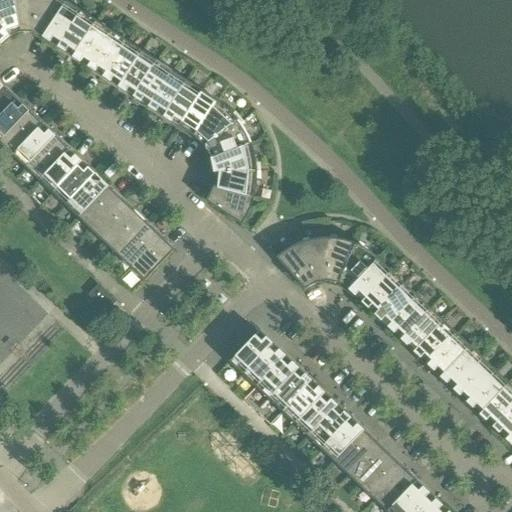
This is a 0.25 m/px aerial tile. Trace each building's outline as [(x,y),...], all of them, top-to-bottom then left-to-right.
[(0,0),(0,20),(10,37),(21,33),(15,0),(0,0)] [(15,0),(21,33),(32,34),(39,0),(15,0)] [(39,0),(32,34),(43,38),(67,3),(62,0),(61,0),(39,0)] [(82,13),(67,3),(43,38),(58,48),(82,13)] [(97,23),(82,13),(58,48),(73,58),(97,23)] [(0,44),(0,45),(10,37),(0,20),(0,44)] [(112,33),(97,23),(73,58),(88,68),(112,33)] [(127,43),(112,33),(88,68),(103,78),(127,43)] [(142,53),(127,43),(103,78),(119,88),(142,53)] [(157,63),(142,53),(119,88),(134,98),(157,63)] [(172,73),(157,63),(134,98),(149,108),(172,73)] [(187,83),(172,73),(149,108),(164,118),(187,83)] [(202,92),(187,83),(164,118),(179,128),(202,92)] [(0,91),(0,118),(16,101),(3,88),(0,91)] [(217,102),(202,92),(179,128),(194,138),(217,102)] [(0,118),(0,143),(0,144),(29,113),(16,101),(0,118)] [(222,106),(217,102),(194,138),(205,147),(238,121),(234,116),(230,113),(226,109),(222,106)] [(0,144),(13,156),(43,126),(29,113),(0,144)] [(240,125),(238,121),(205,147),(212,160),(251,145),(251,143),(248,138),(246,134),(243,129),(240,125)] [(13,156),(26,169),(56,138),(43,126),(13,156)] [(26,169),(40,181),(69,151),(56,138),(26,169)] [(252,148),(251,145),(212,160),(215,174),(257,172),(257,169),(256,164),(255,158),(254,153),(252,148)] [(40,181),(53,194),(82,163),(69,151),(40,181)] [(53,194),(66,206),(95,176),(82,163),(53,194)] [(257,174),(257,172),(215,174),(213,188),(254,200),(255,195),(256,190),(256,185),(257,180),(257,174)] [(66,206),(79,219),(108,188),(95,176),(66,206)] [(79,219),(92,231),(121,201),(108,188),(79,219)] [(252,206),(254,200),(213,188),(207,202),(242,225),(245,220),(248,215),(250,211),(252,206)] [(92,231),(105,243),(134,213),(121,201),(92,231)] [(105,243),(118,256),(147,225),(134,213),(105,243)] [(118,256),(131,268),(160,238),(147,225),(118,256)] [(160,238),(131,268),(145,281),(174,251),(160,238)] [(316,284),(328,282),(328,240),(326,240),(321,240),(316,240),(312,241),(307,242),(301,244),(316,284)] [(328,282),(339,284),(355,245),(350,243),(345,242),(341,241),(336,240),(331,240),(328,240),(328,282)] [(305,290),(316,284),(301,244),(298,246),(293,248),(289,250),(285,253),(281,256),(277,259),(305,290)] [(339,284),(349,291),(378,260),(375,258),(372,255),(368,252),(364,249),(359,247),(355,245),(339,284)] [(349,291),(362,303),(391,273),(378,260),(349,291)] [(362,303),(375,315),(404,285),(391,273),(362,303)] [(375,315),(388,328),(417,297),(404,285),(375,315)] [(89,296),(106,312),(116,302),(98,286),(89,296)] [(388,328),(401,340),(430,310),(417,297),(388,328)] [(401,340),(414,353),(443,322),(430,310),(401,340)] [(414,353),(428,365),(457,335),(443,322),(414,353)] [(230,362),(243,375),(272,345),(259,332),(230,362)] [(428,365),(441,378),(470,347),(457,335),(428,365)] [(243,375),(256,388),(285,357),(272,345),(243,375)] [(441,378),(454,390),(483,360),(470,347),(441,378)] [(256,388),(269,400),(298,370),(285,357),(256,388)] [(454,390),(467,403),(496,372),(483,360),(454,390)] [(269,400),(282,413),(311,382),(298,370),(269,400)] [(467,403),(480,415),(509,385),(496,372),(467,403)] [(282,413),(295,425),(324,395),(311,382),(282,413)] [(480,415),(493,428),(511,407),(511,387),(509,385),(480,415)] [(295,425),(309,438),(338,407),(324,395),(295,425)] [(309,438),(321,450),(351,420),(338,407),(309,438)] [(511,407),(493,428),(506,440),(511,433),(511,407)] [(321,450),(335,462),(364,432),(351,420),(321,450)] [(335,462),(348,475),(377,445),(364,432),(335,462)] [(348,475),(361,488),(390,457),(377,445),(348,475)] [(361,488),(374,500),(403,470),(390,457),(361,488)] [(374,500),(386,511),(387,511),(416,482),(403,470),(374,500)] [(387,511),(412,511),(429,494),(416,482),(387,511)] [(412,511),(437,511),(442,507),(429,494),(412,511)]
